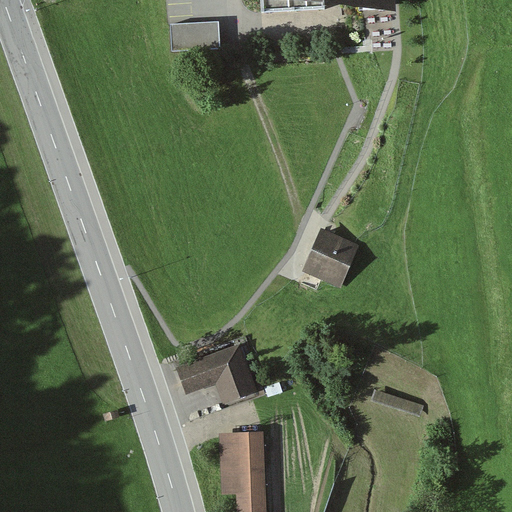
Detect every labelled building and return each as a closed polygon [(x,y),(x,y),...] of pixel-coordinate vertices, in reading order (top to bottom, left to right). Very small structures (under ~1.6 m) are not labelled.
[(250,0),(251,18),(391,11),(390,0),(250,0)] [(221,25),(171,27),(172,53),(223,51),(221,25)] [(360,248),(321,234),(305,279),(344,293),(360,248)] [(240,348),(177,371),(187,397),(216,386),(223,405),(257,392),(240,348)] [(376,392),(372,403),(420,419),(424,407),(376,392)] [(117,414),(106,417),(108,423),(119,419),(117,414)] [(267,511),(266,431),(218,432),(220,497),(237,496),(237,511),(267,511)]
